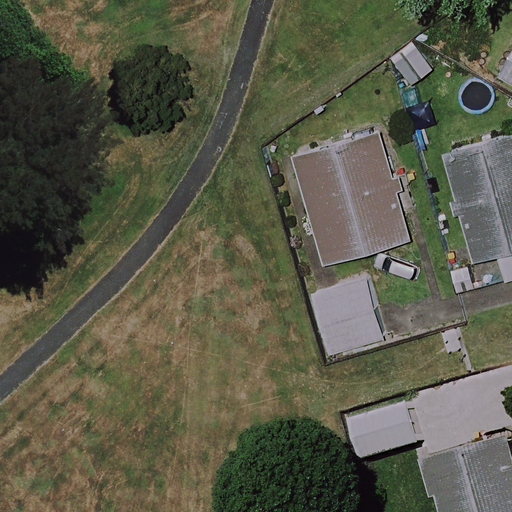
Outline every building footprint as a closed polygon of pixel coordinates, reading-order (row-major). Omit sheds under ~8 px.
[(511,51),(498,73),(511,82),(511,51)] [(412,238),(383,132),(296,157),(326,263),(412,238)] [(511,276),(511,137),(449,152),(474,261),(501,255),(507,278),(511,276)] [(383,338),(367,275),(312,290),(329,353),(383,338)] [(422,443),(409,402),(352,420),(365,460),(422,443)] [(511,511),(511,441),(511,437),(414,466),(428,511),(511,511)]
